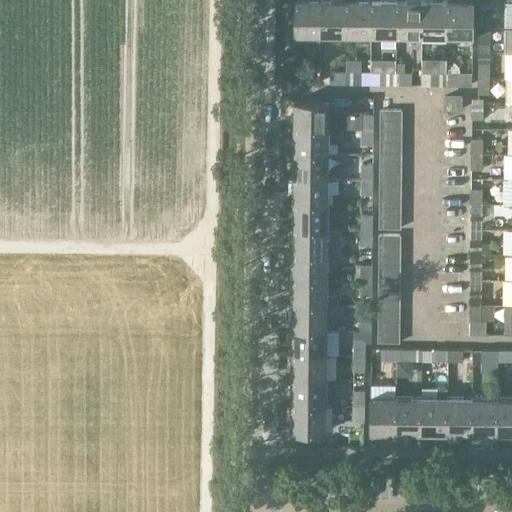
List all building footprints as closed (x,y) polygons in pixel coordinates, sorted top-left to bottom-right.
[(320,35),(320,0),(294,0),(294,34),(320,35)] [(345,35),(345,0),(320,0),(320,35),(345,35)] [(370,35),(370,0),(345,0),(345,35),(370,35)] [(395,35),(395,0),(370,0),(370,35),(395,35)] [(421,36),(421,0),(408,0),(395,0),(395,35),(421,36)] [(446,36),(446,0),(421,0),(421,36),(446,36)] [(446,0),(446,36),(472,36),(473,1),(470,1),(470,0),(457,0),(457,1),(446,0)] [(479,8),(478,27),(490,27),(490,8),(479,8)] [(490,43),(490,27),(478,27),(478,43),(490,43)] [(501,49),(500,73),(511,74),(511,49),(501,49)] [(489,63),(478,62),(478,78),(489,78),(489,63)] [(310,72),(294,72),(294,83),(310,83),(310,72)] [(344,84),(345,72),(330,72),(330,83),(344,84)] [(345,72),(344,84),(361,84),(361,72),(345,72)] [(396,84),(396,73),(380,73),(380,84),(396,84)] [(396,73),(396,84),(411,84),(411,73),(396,73)] [(445,73),(435,73),(430,73),(430,84),(445,84),(445,73)] [(445,84),(461,84),(461,73),(445,73),(445,84)] [(489,93),(489,78),(478,78),(478,93),(489,93)] [(461,110),(461,96),(444,96),(444,109),(461,110)] [(293,128),(328,128),(328,102),(293,102),(293,128)] [(483,102),(477,102),(471,102),(471,118),(483,118),(483,102)] [(402,110),(401,110),(380,109),(380,120),(402,120),(402,110)] [(373,113),(362,113),(362,128),(373,128),(373,113)] [(402,131),(402,120),(380,120),(380,131),(402,131)] [(328,153),(328,128),(293,128),(292,153),(328,153)] [(373,145),(373,128),(362,128),(362,144),(373,145)] [(401,142),(402,131),(380,131),(379,141),(401,142)] [(471,153),(482,153),(482,137),(471,137),(471,153)] [(401,153),(401,142),(379,141),(379,152),(401,153)] [(401,163),(401,153),(379,152),(379,163),(401,163)] [(327,178),(328,153),(292,153),(292,178),(327,178)] [(482,169),(482,153),(471,153),(470,169),(482,169)] [(401,174),(401,163),(379,163),(379,174),(401,174)] [(373,164),(372,164),(362,164),(361,178),(373,178),(373,164)] [(401,185),(401,174),(379,174),(379,185),(401,185)] [(327,203),(327,178),(292,178),(292,203),(327,203)] [(373,195),(373,178),(361,178),(361,194),(373,195)] [(401,196),(401,185),(379,185),(379,196),(401,196)] [(470,204),(481,204),(482,188),(470,188),(470,204)] [(401,207),(401,196),(379,196),(379,206),(401,207)] [(327,229),(327,203),(292,203),(292,228),(327,229)] [(481,220),(481,204),(470,204),(470,219),(481,220)] [(401,218),(401,207),(379,206),(379,217),(401,218)] [(372,214),(371,214),(361,214),(361,229),(372,229),(372,214)] [(400,228),(401,218),(379,217),(378,228),(400,228)] [(327,254),(327,229),(292,228),(291,254),(327,254)] [(372,245),(372,229),(361,229),(361,245),(372,245)] [(503,243),(503,229),(489,229),(489,243),(503,243)] [(400,245),(400,235),(378,234),(378,245),(400,245)] [(469,253),(481,253),(481,239),(470,239),(469,253)] [(400,256),(400,245),(378,245),(378,255),(400,256)] [(481,270),(481,253),(469,253),(469,270),(481,270)] [(327,279),(327,254),(291,254),(291,279),(327,279)] [(400,267),(400,256),(378,255),(378,267),(400,267)] [(372,265),(371,265),(361,265),(361,279),(371,279),(372,265)] [(400,278),(400,267),(378,267),(378,278),(400,278)] [(508,299),(508,275),(498,275),(498,299),(508,299)] [(400,289),(400,278),(378,278),(378,288),(400,289)] [(326,294),(327,279),(291,279),(291,304),(326,304),(326,303),(336,303),(336,294),(326,294)] [(371,296),(371,279),(361,279),(360,296),(371,296)] [(400,299),(400,289),(378,288),(378,299),(400,299)] [(469,303),(480,304),(480,289),(469,289),(469,303)] [(399,310),(400,299),(378,299),(377,309),(399,310)] [(480,320),(480,304),(469,303),(469,320),(480,320)] [(326,329),(326,304),(291,304),(291,329),(326,329)] [(511,305),(503,306),(503,327),(511,327),(511,305)] [(399,321),(399,310),(377,309),(377,320),(399,321)] [(371,330),(371,315),(360,315),(360,330),(371,330)] [(399,332),(399,321),(377,320),(377,331),(399,332)] [(326,354),(326,329),(291,329),(291,354),(326,354)] [(399,342),(399,332),(377,331),(377,342),(399,342)] [(364,355),(364,339),(353,339),(353,355),(364,355)] [(396,360),(396,348),(380,348),(380,360),(396,360)] [(396,348),(396,360),(421,360),(421,349),(412,349),(399,348),(396,348)] [(447,360),(447,349),(431,349),(430,360),(447,360)] [(462,361),(462,349),(447,349),(447,360),(462,361)] [(481,361),(496,361),(496,349),(481,349),(481,361)] [(511,360),(511,349),(496,349),(496,361),(511,360)] [(326,380),(326,354),(291,354),(290,379),(326,380)] [(364,371),(364,355),(353,355),(353,371),(364,371)] [(325,405),(326,380),(290,379),(290,405),(325,405)] [(421,397),(420,432),(446,432),(446,397),(446,388),(437,388),(437,397),(421,397)] [(364,405),(364,390),(353,390),(353,405),(364,405)] [(396,397),(371,396),(370,396),(370,432),(396,432),(396,397)] [(420,432),(421,397),(396,397),(396,432),(420,432)] [(471,432),(471,397),(446,397),(446,432),(471,432)] [(497,433),(497,397),(471,397),(471,432),(497,433)] [(511,432),(511,397),(497,397),(497,433),(511,432)] [(325,431),(325,405),(290,405),(290,431),(325,431)] [(364,421),(364,405),(353,405),(353,421),(364,421)]
